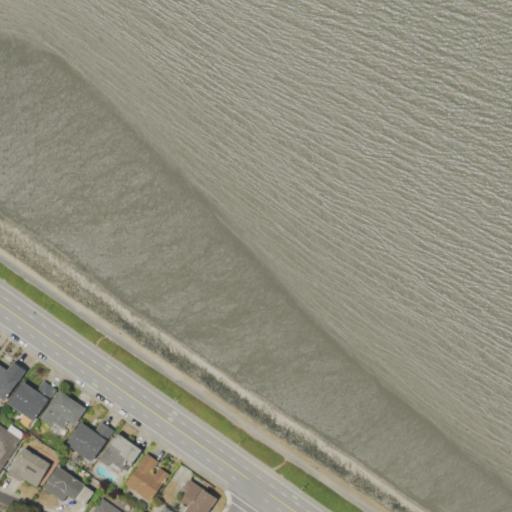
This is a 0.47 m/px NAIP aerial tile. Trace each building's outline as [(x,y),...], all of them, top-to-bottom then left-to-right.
[(0,396),(0,364),(7,369),(13,360),(27,370),(6,401),(0,396)] [(7,404),(22,381),(34,389),(41,379),(57,390),(35,423),(7,404)] [(59,389),(86,408),(74,425),(72,424),(65,435),(39,418),(59,389)] [(114,430),(92,463),(65,444),(80,421),(95,431),(101,421),(114,430)] [(25,433),(0,470),(0,425),(6,429),(10,424),(25,433)] [(117,432),(143,450),(130,470),(125,467),(122,471),(110,464),(109,467),(99,460),(117,432)] [(23,447),(52,466),(42,481),(41,480),(36,487),(22,478),(20,481),(6,472),(23,447)] [(124,485),(146,452),(159,461),(151,474),(154,476),(160,467),(169,473),(150,502),(124,485)] [(57,465),(85,484),(85,485),(95,492),(85,506),(75,499),(75,501),(69,497),(64,503),(41,488),(57,465)] [(188,479),(216,497),(206,511),(181,511),(185,507),(178,503),(185,491),(182,489),(188,479)] [(91,511),(101,497),(122,511),(91,511)]
